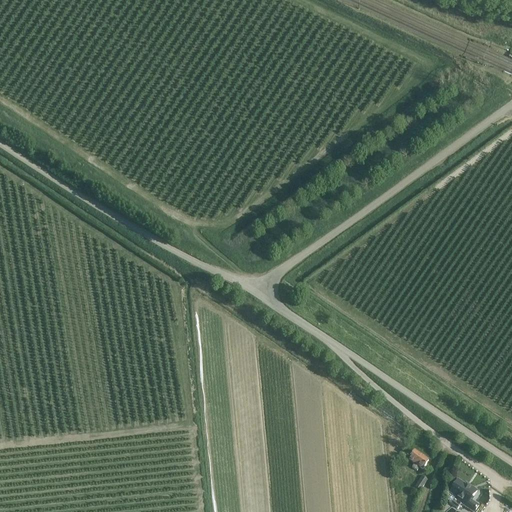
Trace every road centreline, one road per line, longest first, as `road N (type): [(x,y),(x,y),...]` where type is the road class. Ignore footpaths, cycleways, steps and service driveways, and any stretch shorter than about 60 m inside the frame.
road 1 (unclassified): [(257,295),(511,104)]
road 2 (unclassified): [(511,460),(257,295)]
road 3 (unclassified): [(257,295),(0,148)]
